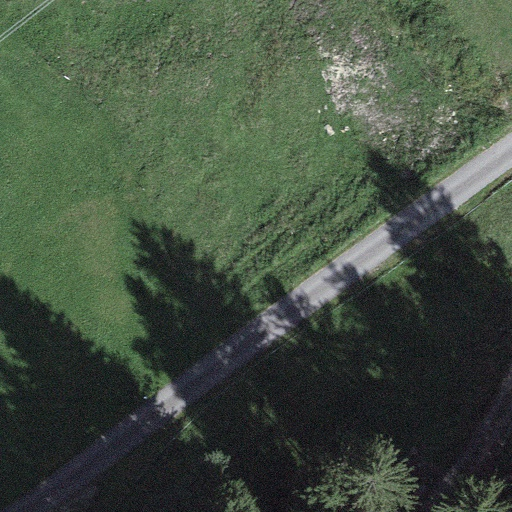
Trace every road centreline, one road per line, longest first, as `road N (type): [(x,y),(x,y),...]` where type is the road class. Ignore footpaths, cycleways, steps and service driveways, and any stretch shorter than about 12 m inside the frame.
road 1 (track): [(28,511),(511,152)]
road 2 (track): [(440,511),(511,398)]
